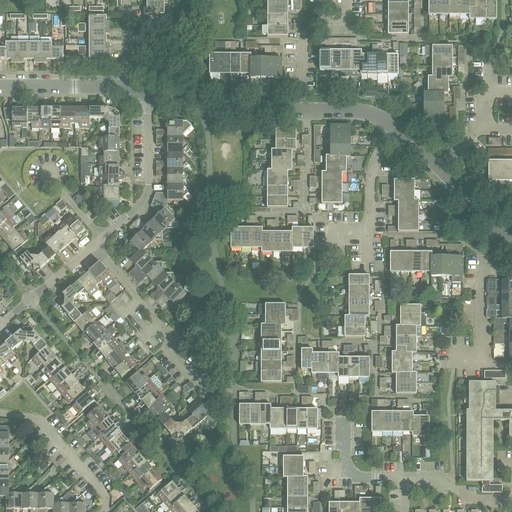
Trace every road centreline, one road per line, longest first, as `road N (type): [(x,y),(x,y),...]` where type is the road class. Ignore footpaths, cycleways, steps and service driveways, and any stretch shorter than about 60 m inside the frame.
road 1 (residential): [(95,245),(148,197),(147,94)]
road 2 (residential): [(300,110),(202,109),(147,94)]
road 3 (residential): [(104,511),(101,490),(40,422),(0,413)]
road 4 (residential): [(300,110),(300,48),(314,25),(347,18),(347,0)]
road 5 (residential): [(480,365),(481,268),(505,244)]
road 6 (residential): [(436,171),(482,126),(489,60)]
road 7 (residential): [(404,486),(404,478),(346,478),(345,415)]
road 8 (residential): [(126,88),(0,86)]
road 9 (residential): [(0,324),(95,245)]
